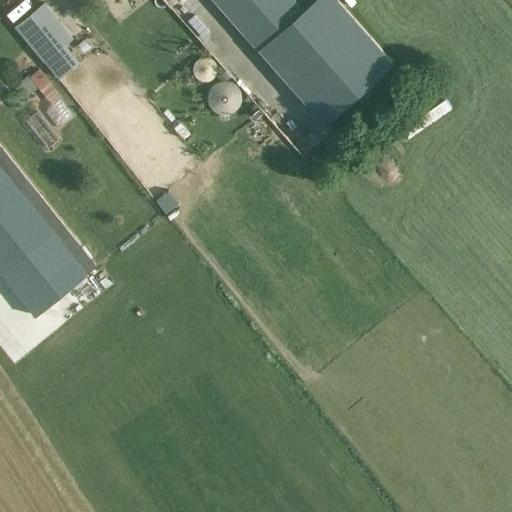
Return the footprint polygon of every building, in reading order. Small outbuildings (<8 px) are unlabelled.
[(216,0),(259,49),(258,49),(324,124),(394,62),(339,0),(216,0)] [(44,1),(14,26),(58,79),(80,60),(66,43),(74,37),(44,1)] [(39,69),(16,88),(24,97),(37,86),(53,105),(62,97),(39,69)] [(119,129),(109,138),(119,148),(129,139),(119,129)] [(0,271),(35,316),(59,297),(73,313),(99,292),(86,275),(97,266),(0,144),(0,271)]
